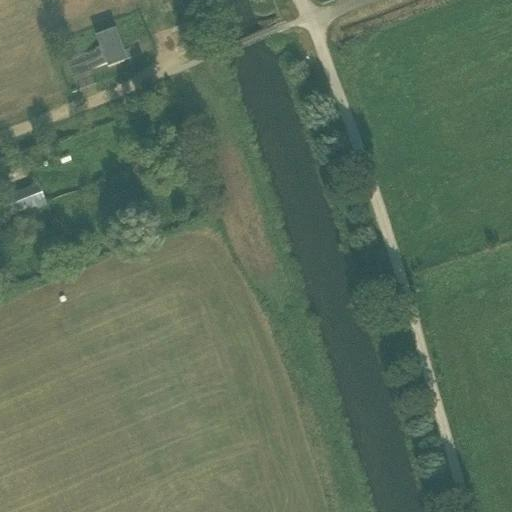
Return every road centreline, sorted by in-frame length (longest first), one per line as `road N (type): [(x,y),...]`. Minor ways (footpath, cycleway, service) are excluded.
road 1 (track): [(474,511),(408,278),(312,18)]
road 2 (unclassified): [(0,136),(172,69)]
